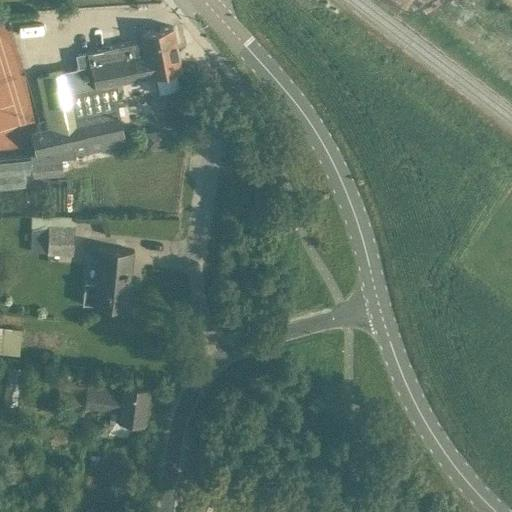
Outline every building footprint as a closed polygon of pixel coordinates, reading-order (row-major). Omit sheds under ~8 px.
[(180,62),(173,24),(171,25),(144,30),(140,30),(142,42),(137,43),(136,40),(75,52),(78,65),(75,65),(76,66),(80,88),(69,90),(75,116),(118,106),(117,82),(156,74),(160,92),(179,87),(175,69),(176,69),(181,68),(180,62)] [(74,154),(111,146),(126,143),(119,114),(118,106),(75,116),(69,90),(65,68),(37,73),(47,127),(34,130),(29,131),(35,153),(31,153),(31,154),(31,157),(32,170),(33,176),(63,173),(61,159),(75,155),(74,154)] [(73,215),(31,214),(31,239),(30,250),(47,250),(46,253),(72,254),(73,215)] [(98,244),(94,281),(83,280),(80,301),(128,306),(128,305),(126,304),(131,249),(134,250),(134,248),(98,244)] [(22,328),(3,326),(0,352),(19,354),(22,328)] [(0,479),(26,482),(34,405),(17,403),(20,368),(6,366),(0,422),(0,479)] [(121,386),(86,381),(86,384),(60,380),(58,399),(84,403),(83,407),(110,410),(107,432),(130,435),(132,419),(146,420),(150,384),(122,380),(121,386)] [(50,424),(49,441),(74,442),(77,443),(78,426),(50,424)]
